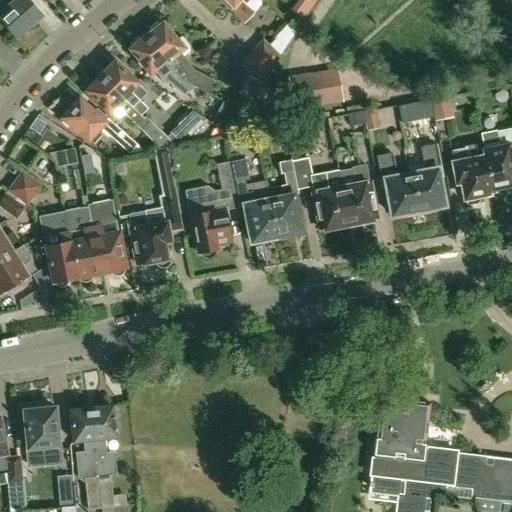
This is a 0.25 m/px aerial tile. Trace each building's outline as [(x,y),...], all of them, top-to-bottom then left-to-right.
[(26,0),(13,0),(14,1),(0,12),(0,20),(15,38),(40,16),(26,0)] [(240,1),(240,0),(219,0),(245,23),(254,13),(240,1)] [(312,9),(318,0),(299,0),(300,0),(312,9)] [(182,49),(163,24),(146,37),(181,81),(194,88),(194,87),(208,94),(214,81),(195,71),(186,61),(182,64),(175,55),(182,49)] [(287,24),(269,46),(275,51),(281,56),(297,33),(287,24)] [(194,88),(181,81),(146,37),(130,49),(150,74),(152,72),(158,79),(160,78),(166,85),(168,84),(172,89),(183,96),(194,88)] [(264,40),(252,52),(270,69),(281,56),(264,40)] [(270,69),(252,52),(241,64),(259,81),(270,69)] [(146,93),(137,84),(138,83),(115,61),(100,77),(141,116),(148,109),(139,100),(146,93)] [(343,103),(337,69),(287,77),(293,111),(343,103)] [(143,118),(141,116),(100,77),(86,92),(118,123),(125,115),(134,123),(158,148),(175,145),(164,134),(163,135),(145,117),(143,118)] [(451,118),(448,97),(432,99),(435,121),(451,118)] [(87,142),(101,126),(102,128),(101,129),(102,133),(108,137),(110,137),(129,153),(145,151),(97,110),(94,114),(77,100),(60,119),(87,142)] [(432,111),(430,101),(418,103),(420,113),(432,111)] [(379,128),(376,110),(363,112),(363,113),(365,126),(366,131),(379,128)] [(365,126),(363,113),(350,115),(352,128),(365,126)] [(164,134),(175,145),(195,141),(186,134),(187,133),(177,122),(164,134)] [(304,150),(298,124),(285,127),(291,153),(304,150)] [(491,191),(493,190),(511,185),(511,147),(511,146),(511,128),(480,136),(484,154),(491,191)] [(491,191),(484,154),(481,155),(477,141),(466,143),(467,145),(448,149),(456,181),(460,180),(466,205),(469,207),(478,205),(480,202),(479,198),(494,195),(493,190),(491,191)] [(424,171),(410,174),(417,212),(443,207),(441,198),(442,198),(438,177),(441,177),(435,146),(420,149),(424,171)] [(169,161),(166,149),(155,150),(157,163),(169,161)] [(417,212),(410,174),(395,177),(391,155),(375,158),(381,189),(384,188),(388,208),(389,208),(391,218),(417,212)] [(308,158),(292,162),(293,171),(297,190),(314,187),(312,177),(308,158)] [(275,239),(265,191),(266,191),(264,183),(245,186),(244,177),(248,176),(245,160),(231,163),(239,208),(243,207),(250,243),(260,241),(260,242),(275,239)] [(301,232),(293,191),(297,190),(293,171),(292,162),(291,161),(279,163),(281,174),(283,173),(287,192),(283,193),(281,187),(266,191),(265,191),(275,239),(292,236),(291,234),(301,232)] [(230,210),(239,208),(231,163),(217,165),(222,191),(214,193),(210,189),(187,193),(191,216),(190,216),(197,254),(200,253),(202,254),(203,255),(205,255),(207,255),(208,255),(210,254),(211,254),(212,253),(213,252),(214,251),(217,250),(216,247),(236,243),(230,210)] [(365,167),(353,169),(353,170),(340,173),(340,171),(339,172),(348,225),(377,220),(370,183),(368,183),(365,167)] [(15,182),(35,196),(42,186),(22,172),(15,182)] [(320,231),(348,225),(339,172),(312,177),(314,187),(315,193),(313,194),(320,231)] [(9,193),(27,206),(35,196),(15,182),(8,192),(9,193)] [(129,227),(136,265),(154,262),(155,263),(157,264),(158,264),(160,265),(162,265),(163,264),(165,264),(166,263),(168,262),(169,261),(170,260),(166,243),(169,242),(168,232),(182,230),(173,183),(161,185),(164,197),(160,198),(162,208),(128,215),(131,227),(129,227)] [(27,206),(9,193),(7,196),(5,195),(0,202),(0,207),(17,220),(25,209),(27,206)] [(90,228),(89,223),(87,211),(86,207),(62,212),(75,278),(77,280),(78,282),(80,283),(82,284),(85,284),(87,283),(89,281),(90,280),(91,277),(91,275),(99,273),(90,228)] [(68,280),(75,278),(62,212),(39,217),(52,283),(53,285),(55,286),(57,288),(59,288),(62,288),(64,287),(66,286),(67,284),(68,282),(68,280)] [(0,260),(21,248),(5,223),(0,226),(0,260)] [(124,268),(115,223),(90,228),(99,273),(107,272),(109,274),(110,276),(113,277),(115,277),(118,277),(120,276),(121,274),(123,273),(123,271),(124,268)] [(36,272),(21,248),(0,260),(0,294),(16,285),(19,288),(30,281),(27,278),(31,275),(36,272)] [(36,272),(31,275),(39,288),(48,283),(44,267),(36,272)] [(433,511),(434,503),(435,494),(476,499),(476,498),(482,499),(487,457),(425,449),(430,404),(381,398),(370,493),(398,496),(395,511),(433,511)] [(107,454),(105,439),(115,438),(112,408),(110,408),(108,406),(102,406),(100,409),(91,410),(97,465),(107,464),(107,454)] [(30,408),(27,411),(24,412),(29,466),(60,463),(55,409),(40,410),(38,408),(30,408)] [(97,465),(91,410),(83,411),(81,408),(74,409),(72,411),(70,412),(73,442),(84,441),(85,453),(86,466),(97,465)] [(0,474),(7,474),(9,483),(21,482),(19,457),(7,459),(0,424),(0,474)] [(113,507),(110,476),(98,477),(101,508),(113,507)] [(101,508),(98,477),(84,478),(87,509),(101,508)] [(73,506),(72,494),(58,495),(59,507),(73,506)] [(481,511),(494,511),(496,501),(482,499),(476,498),(476,499),(475,502),(479,511),(481,511)]
